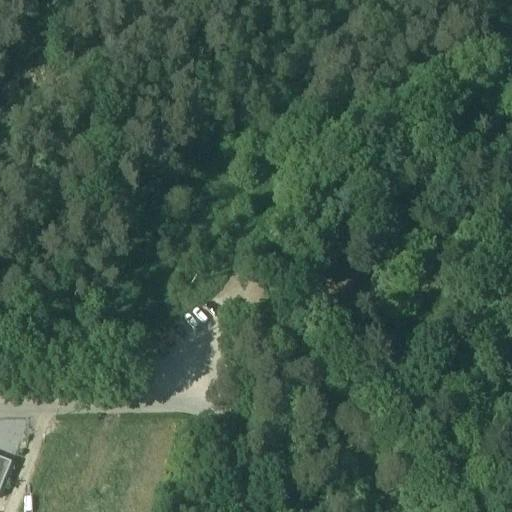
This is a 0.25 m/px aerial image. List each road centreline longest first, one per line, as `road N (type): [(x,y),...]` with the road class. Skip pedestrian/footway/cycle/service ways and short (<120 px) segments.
road 1 (residential): [(251,511),(209,404),(0,404)]
road 2 (track): [(209,404),(292,199)]
road 3 (track): [(348,157),(484,79)]
